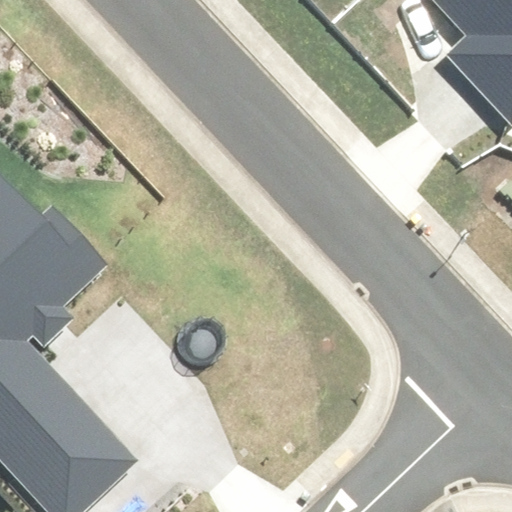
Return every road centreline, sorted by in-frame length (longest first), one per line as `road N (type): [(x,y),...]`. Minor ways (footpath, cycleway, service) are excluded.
road 1 (residential): [(500,381),(143,0)]
road 2 (residential): [(368,511),(500,381)]
